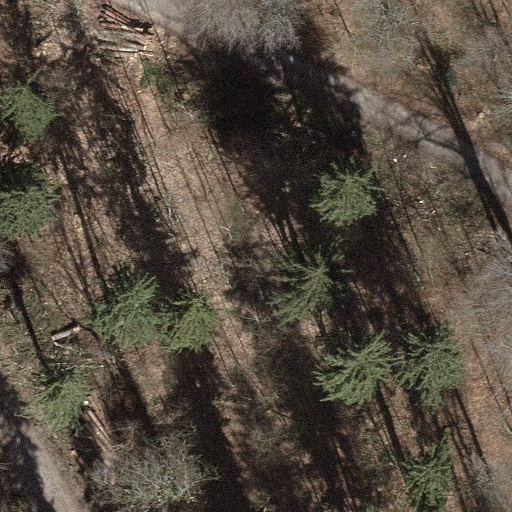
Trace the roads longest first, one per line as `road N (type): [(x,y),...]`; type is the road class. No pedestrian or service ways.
road 1 (track): [(146,0),(410,124),(511,189)]
road 2 (track): [(65,511),(0,404)]
